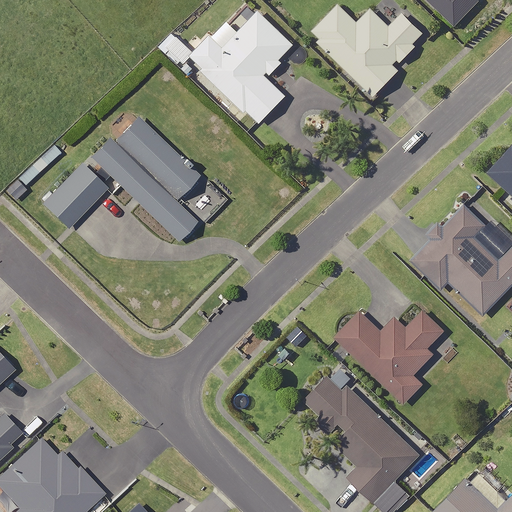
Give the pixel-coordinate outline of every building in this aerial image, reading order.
[(427,0),(454,26),(479,1),(477,0),(427,0)] [(282,58),(296,43),(260,9),(256,13),(244,2),(191,59),(202,69),(199,72),(249,117),(251,115),(263,125),(289,97),(266,76),(270,72),(275,77),(287,63),(282,58)] [(359,24),(340,6),(315,32),(322,38),(317,43),(375,100),(401,74),(396,69),(428,37),(405,14),(391,27),(373,9),(359,24)] [(141,120),(118,144),(178,201),(201,177),(141,120)] [(103,168),(97,174),(105,181),(111,175),(181,242),(200,222),(178,201),(118,144),(113,139),(94,159),(103,168)] [(55,142),(16,178),(25,188),(64,151),(55,142)] [(511,146),(488,174),(511,195),(511,146)] [(107,187),(83,164),(44,204),(68,227),(107,187)] [(427,237),(433,243),(415,262),(443,289),(450,281),(484,313),(511,283),(511,242),(471,203),(447,229),(440,223),(427,237)] [(445,331),(414,301),(398,318),(383,333),(362,313),(338,338),(407,405),(426,385),(415,374),(434,354),(429,348),(445,331)] [(0,410),(0,381),(13,369),(0,355),(0,455),(15,441),(22,434),(0,410)] [(331,433),(341,423),(350,432),(337,445),(360,466),(349,477),(375,501),(419,455),(333,373),(312,396),(308,401),(324,416),(319,422),(331,433)] [(57,455),(39,435),(0,471),(0,485),(20,508),(15,511),(81,511),(103,492),(63,449),(57,455)] [(481,469),(439,511),(511,511),(511,497),(511,498),(481,469)]
